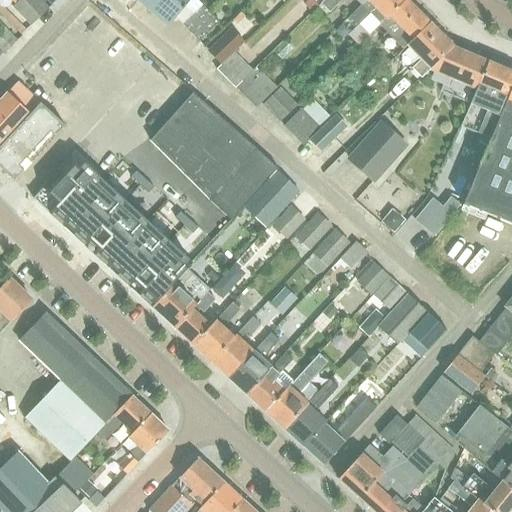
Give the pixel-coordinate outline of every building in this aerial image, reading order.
[(30,26),(48,9),(38,0),(21,0),(13,9),(30,26)] [(156,0),(136,0),(147,11),(156,0)] [(156,0),(147,11),(167,26),(187,0),(156,0)] [(313,0),(310,0),(307,3),(313,10),(319,5),(313,0)] [(323,0),(321,3),(329,12),(341,0),(356,0),(361,5),(366,0),(323,0)] [(404,0),(366,0),(361,5),(348,18),(367,36),(379,25),(385,19),(404,0)] [(406,45),(429,22),(406,0),(404,0),(385,19),(379,25),(402,48),(406,45)] [(181,23),(190,32),(210,12),(201,4),(181,23)] [(218,21),(210,12),(190,32),(198,41),(218,21)] [(429,22),(406,45),(420,59),(411,68),(420,78),(428,70),(452,46),(429,22)] [(0,51),(3,54),(16,41),(0,24),(0,51)] [(221,64),(233,52),(243,42),(230,29),(207,51),(221,64)] [(284,40),(273,51),(281,59),(292,48),(284,40)] [(452,46),(428,70),(445,77),(440,89),(470,102),(487,61),(453,47),(452,46)] [(253,71),(233,52),(221,64),(216,69),(235,88),(241,82),(242,83),(253,71)] [(499,114),(511,84),(511,72),(487,61),(470,102),(487,109),(477,131),(490,137),(500,115),(499,114)] [(256,68),(253,71),(242,83),(236,89),(256,108),(275,88),(256,68)] [(17,82),(6,94),(29,115),(40,103),(17,82)] [(500,115),(490,137),(462,205),(491,217),(511,166),(511,84),(499,114),(500,115)] [(279,122),(296,105),(280,88),(262,105),(279,122)] [(192,93),(149,140),(209,200),(208,200),(230,220),(277,169),(192,93)] [(6,94),(0,100),(0,147),(16,130),(29,115),(6,94)] [(314,98),(302,110),(318,127),(331,115),(314,98)] [(63,126),(40,103),(29,115),(16,130),(0,148),(0,168),(13,180),(63,126)] [(303,146),(320,129),(318,127),(302,110),(300,109),(283,126),(303,146)] [(320,129),(308,140),(320,152),(346,126),(335,115),(322,127),(320,129)] [(405,146),(381,124),(349,160),(373,181),(405,146)] [(47,194),(38,204),(39,205),(43,209),(76,239),(88,250),(150,308),(151,307),(186,268),(191,263),(73,155),(52,177),(53,178),(55,176),(59,180),(47,194)] [(511,166),(491,217),(511,225),(511,166)] [(136,170),(130,176),(139,184),(145,178),(136,170)] [(259,190),(254,196),(278,217),(284,211),(300,193),(277,171),(259,190)] [(145,178),(139,184),(148,192),(154,186),(145,178)] [(430,200),(414,219),(434,235),(458,206),(448,198),(440,208),(430,200)] [(303,220),(290,207),(273,225),(287,238),(303,220)] [(180,211),(174,217),(183,225),(189,219),(180,211)] [(309,249),(330,227),(316,214),(295,236),(309,249)] [(189,219),(183,225),(192,233),(198,227),(189,219)] [(327,266),(348,243),(334,230),(313,253),(327,266)] [(351,270),(366,253),(355,243),(339,260),(351,270)] [(234,264),(227,271),(236,279),(242,272),(234,264)] [(370,295),(387,277),(374,264),(356,282),(370,295)] [(186,268),(151,307),(175,329),(208,292),(210,291),(186,268)] [(405,293),(388,277),(372,295),(389,310),(405,293)] [(0,333),(30,300),(8,279),(0,287),(0,333)] [(285,286),(270,302),(282,314),(297,297),(285,286)] [(215,299),(208,292),(175,329),(193,346),(211,326),(197,312),(200,309),(203,311),(215,299)] [(377,327),(396,345),(426,312),(407,294),(386,317),(377,327)] [(233,302),(211,326),(193,346),(211,362),(234,337),(220,324),(223,320),(227,323),(240,309),(233,302)] [(331,304),(323,312),(329,318),(337,310),(331,304)] [(511,333),(511,312),(505,306),(477,341),(493,353),(495,355),(511,333)] [(376,308),(360,326),(370,336),(377,327),(386,317),(376,308)] [(427,352),(446,331),(428,314),(408,335),(427,352)] [(253,317),(234,337),(211,362),(228,378),(253,351),(240,339),(245,334),(249,338),(261,325),(253,317)] [(44,318),(3,361),(44,401),(27,418),(68,458),(129,396),(44,318)] [(276,328),(270,334),(278,341),(284,335),(276,328)] [(270,334),(253,351),(228,378),(246,395),(271,368),(257,355),(262,349),(266,354),(278,341),(270,334)] [(457,355),(478,372),(493,353),(477,341),(471,337),(457,355)] [(284,354),(271,368),(246,395),(264,412),(291,383),(280,372),(291,360),(284,354)] [(317,355),(291,383),(264,412),(283,429),(318,391),(308,382),(326,363),(317,355)] [(484,376),(478,372),(457,355),(443,373),(470,394),(484,376)] [(490,368),(484,376),(492,382),(498,375),(490,368)] [(435,423),(460,391),(441,376),(415,407),(435,423)] [(328,380),(318,391),(283,429),(302,447),(323,424),(325,422),(314,412),(337,387),(328,380)] [(131,397),(97,433),(104,440),(115,428),(117,430),(122,425),(132,434),(131,434),(132,435),(150,415),(131,397)] [(335,435),(323,424),(302,447),(323,466),(376,409),(367,400),(335,435)] [(511,431),(494,417),(479,405),(452,439),(466,452),(501,480),(511,488),(511,431)] [(136,446),(117,467),(125,475),(167,431),(150,415),(132,435),(131,434),(128,438),(136,446)] [(389,444),(406,424),(396,415),(379,434),(389,444)] [(403,456),(399,453),(359,498),(374,511),(383,511),(445,444),(414,416),(406,424),(423,439),(406,459),(403,456)] [(406,424),(389,444),(392,446),(399,453),(403,456),(406,459),(423,439),(406,424)] [(419,511),(423,508),(412,498),(406,505),(402,501),(436,463),(445,471),(455,453),(445,444),(383,511),(419,511)] [(359,498),(399,453),(392,446),(382,457),(369,445),(337,479),(359,498)] [(0,511),(65,511),(77,501),(50,473),(43,480),(13,450),(0,463),(0,511)] [(202,506),(223,483),(197,459),(172,486),(171,486),(147,511),(148,511),(184,511),(191,505),(188,503),(193,498),(202,506)] [(472,473),(461,487),(492,511),(505,511),(511,504),(511,488),(501,480),(493,490),(472,473)] [(87,480),(78,489),(87,498),(96,489),(87,480)] [(492,511),(461,487),(453,481),(447,489),(472,507),(468,511),(492,511)] [(202,506),(196,511),(229,511),(241,500),(223,483),(202,506)] [(432,496),(423,508),(419,511),(450,511),(449,511),(432,496)] [(254,511),(241,500),(229,511),(254,511)]
